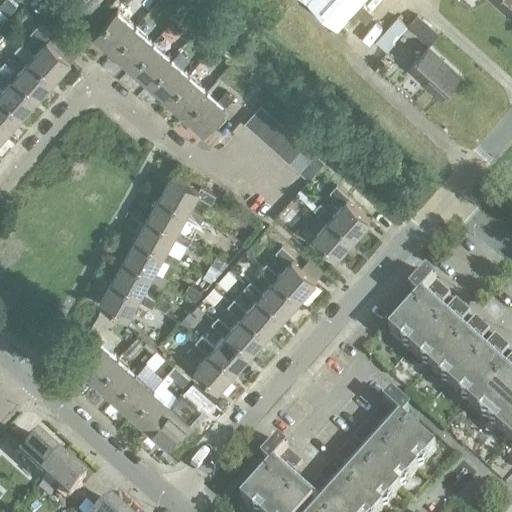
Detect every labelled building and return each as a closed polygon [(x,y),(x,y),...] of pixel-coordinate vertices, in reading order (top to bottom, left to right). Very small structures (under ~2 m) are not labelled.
[(14,6),(8,0),(3,0),(0,3),(0,9),(6,15),(14,6)] [(82,21),(99,0),(60,0),(60,1),(82,21)] [(158,0),(145,0),(141,5),(148,11),(158,0)] [(304,0),(338,30),(364,0),(304,0)] [(511,1),(511,0),(493,0),(504,10),(511,1)] [(117,9),(95,34),(113,51),(136,26),(142,19),(134,12),(128,19),(117,9)] [(400,46),(414,31),(398,16),(376,40),(388,51),(396,42),(400,46)] [(21,43),(18,46),(54,78),(71,60),(48,39),(50,37),(37,25),(30,32),(43,43),(33,54),(21,43)] [(136,26),(113,51),(131,67),(154,42),(157,39),(149,32),(146,35),(136,26)] [(154,42),(131,67),(149,83),(172,58),(171,57),(182,46),(174,39),(164,51),(154,42)] [(438,95),(459,72),(428,43),(406,67),(438,95)] [(54,78),(18,46),(14,50),(27,61),(17,72),(4,61),(2,64),(38,96),(54,78)] [(172,58),(149,83),(167,99),(190,73),(199,63),(198,63),(191,56),(182,66),(172,58)] [(38,96),(2,64),(0,65),(0,69),(11,79),(1,90),(0,88),(0,94),(22,114),(38,96)] [(250,91),(257,77),(233,66),(226,80),(250,91)] [(190,73),(167,99),(185,115),(208,89),(217,79),(209,72),(200,82),(190,73)] [(208,89),(185,115),(204,131),(226,106),(225,105),(234,96),(227,90),(218,99),(208,89)] [(22,114),(0,94),(0,126),(6,132),(22,114)] [(245,122),(254,130),(270,112),(261,104),(245,122)] [(263,138),(279,121),(270,112),(254,130),(263,138)] [(288,129),(279,121),(263,138),(272,147),(288,129)] [(297,137),(288,129),(272,147),(281,155),(297,137)] [(307,145),(297,137),(281,155),(291,163),(307,145)] [(316,153),(307,145),(291,163),(300,171),(316,153)] [(325,161),(316,153),(300,171),(309,179),(325,161)] [(328,163),(321,171),(334,181),(340,174),(328,163)] [(172,173),(159,195),(188,211),(190,208),(197,195),(212,203),(216,194),(214,193),(202,186),(201,186),(200,189),(172,173)] [(320,202),(318,205),(355,238),(371,219),(348,199),(350,196),(337,184),(330,191),(343,202),(333,213),(320,202)] [(159,195),(148,216),(176,232),(178,229),(185,216),(200,224),(204,216),(190,208),(188,211),(159,195)] [(327,220),(314,235),(338,256),(355,238),(318,205),(314,209),(327,220)] [(148,216),(136,236),(164,253),(166,249),(169,244),(173,236),(188,245),(192,237),(178,229),(176,232),(148,216)] [(136,236),(124,257),(152,273),(154,270),(159,262),(161,257),(176,266),(181,258),(166,249),(164,253),(136,236)] [(266,263),(264,266),(300,298),(317,279),(294,259),(296,257),(282,245),(276,252),(288,263),(279,274),(266,263)] [(124,257),(112,278),(141,294),(142,291),(149,279),(150,278),(164,286),(169,278),(154,270),(152,273),(124,257)] [(250,280),(247,284),(284,316),(300,298),(264,266),(260,270),(272,281),(263,292),(250,280)] [(502,357),(510,348),(495,335),(480,352),(468,341),(476,333),(482,339),(490,330),(476,318),(461,335),(449,324),(456,316),(463,322),(471,313),(456,300),(441,317),(429,306),(436,298),(443,304),(451,295),(427,274),(415,288),(417,290),(412,296),(418,302),(389,334),(402,346),(407,340),(415,346),(409,352),(422,363),(427,357),(434,363),(429,369),(441,381),(447,375),(454,381),(448,387),(461,399),(466,392),(473,399),(468,405),(481,416),(486,410),(502,424),(496,430),(511,443),(511,380),(507,377),(511,371),(511,357),(500,370),(488,359),(495,351),(502,357)] [(112,278),(100,300),(128,316),(137,300),(152,308),(153,306),(157,299),(142,291),(141,294),(112,278)] [(234,298),(232,302),(268,334),(284,316),(247,284),(246,285),(244,287),(256,299),(247,309),(234,298)] [(218,316),(215,319),(252,352),(268,334),(232,302),(228,306),(241,317),(231,328),(218,316)] [(202,334),(200,338),(236,370),(252,352),(215,319),(212,323),(224,334),(215,345),(202,334)] [(208,353),(195,367),(219,389),(236,370),(200,338),(196,342),(208,353)] [(78,365),(97,381),(119,356),(100,339),(78,365)] [(161,367),(167,360),(156,350),(150,357),(161,367)] [(119,356),(97,381),(114,397),(137,372),(119,356)] [(189,380),(174,366),(168,373),(159,383),(167,391),(176,381),(183,386),(189,380)] [(137,372),(114,397),(132,413),(155,388),(137,372)] [(198,401),(205,393),(192,382),(185,390),(198,401)] [(155,388),(132,413),(150,429),(161,417),(173,403),(155,388)] [(365,460),(348,445),(336,459),(345,467),(351,460),(359,467),(348,479),(331,464),(318,479),(327,487),(333,480),(341,487),(318,511),(382,511),(383,511),(377,505),(384,498),(390,503),(401,491),(395,486),(402,479),(407,484),(419,471),(413,466),(419,459),(425,464),(436,451),(404,423),(410,416),(404,411),(406,408),(392,396),(371,420),(380,428),(386,421),(394,428),(383,440),(366,425),(354,439),(362,447),(368,440),(376,448),(365,460)] [(173,403),(161,417),(150,429),(169,445),(191,420),(173,403)] [(17,436),(8,446),(15,451),(43,477),(60,458),(35,436),(27,446),(17,436)] [(279,443),(267,457),(269,459),(263,465),(270,470),(241,503),(251,511),(255,511),(259,509),(262,511),(307,511),(314,505),(280,475),(288,466),(295,473),(303,464),(279,443)] [(60,458),(43,477),(68,499),(85,480),(60,458)] [(120,511),(107,500),(96,511),(85,502),(77,511),(78,511),(120,511)]
